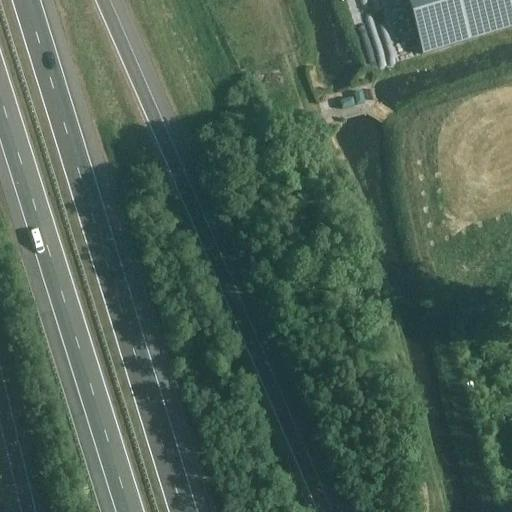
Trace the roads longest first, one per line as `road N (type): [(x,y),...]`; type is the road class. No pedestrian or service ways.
road 1 (motorway): [(323,511),(102,0)]
road 2 (motorway): [(183,511),(25,0)]
road 3 (motorway): [(0,94),(129,511)]
road 4 (track): [(422,511),(379,311),(305,117)]
